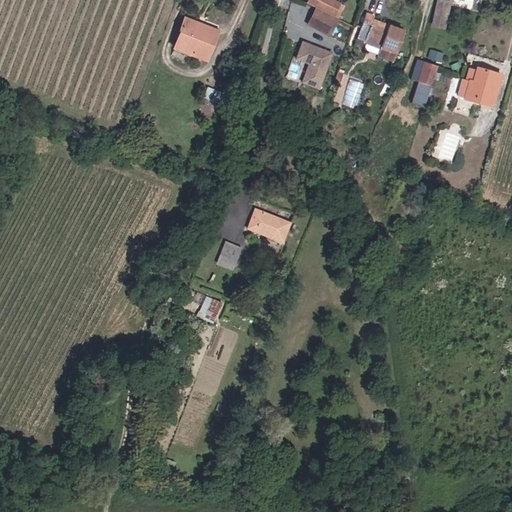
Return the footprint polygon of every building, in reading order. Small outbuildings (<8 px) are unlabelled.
[(341,16),(348,3),(342,0),(316,0),(322,3),(336,12),(341,16)] [(311,20),(325,29),(336,12),(322,3),(311,20)] [(325,29),(330,32),(341,16),(336,12),(325,29)] [(179,45),(211,56),(222,24),(190,13),(179,45)] [(385,47),(402,51),(409,28),(375,19),(375,16),(366,14),(359,40),(385,47)] [(318,89),(334,52),(301,39),(286,76),(318,89)] [(437,52),(440,44),(433,42),(430,50),(437,52)] [(383,55),(400,59),(402,51),(385,47),(383,55)] [(424,74),(435,77),(441,59),(429,55),(426,64),(428,65),(424,74)] [(467,71),(474,73),(478,59),(471,57),(467,71)] [(415,59),(412,78),(418,79),(421,60),(415,59)] [(455,87),(492,97),(500,65),(478,59),(474,73),(467,71),(460,69),(455,87)] [(340,86),(345,87),(348,77),(343,75),(340,86)] [(424,107),(431,86),(417,81),(410,102),(424,107)] [(259,206),(252,225),(283,237),(290,218),(259,206)] [(221,253),(235,258),(240,244),(227,238),(221,253)] [(206,294),(196,314),(211,322),(221,302),(206,294)] [(104,385),(117,389),(120,376),(108,372),(104,385)]
